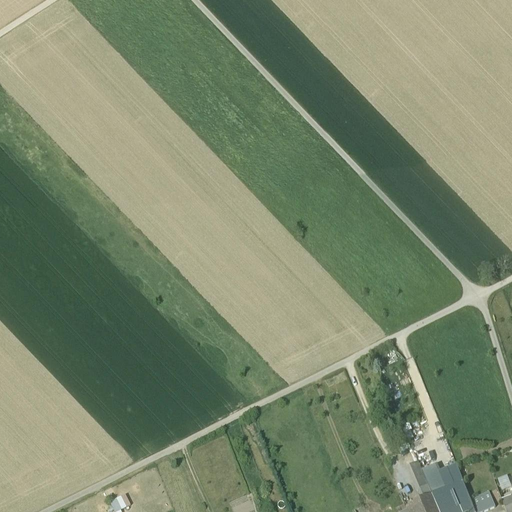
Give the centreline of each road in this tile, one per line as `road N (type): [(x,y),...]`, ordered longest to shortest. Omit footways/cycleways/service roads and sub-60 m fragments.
road 1 (track): [(47,511),(477,296)]
road 2 (track): [(477,296),(193,0)]
